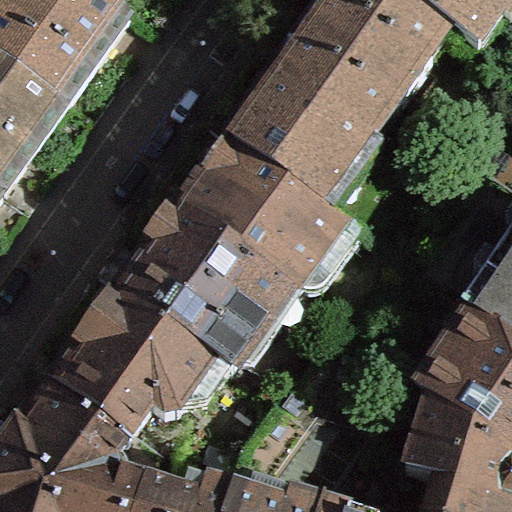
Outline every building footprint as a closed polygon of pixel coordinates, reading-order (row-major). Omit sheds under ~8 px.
[(103,5),(95,0),(2,0),(8,4),(0,15),(0,64),(67,112),(82,91),(129,24),(103,5)] [(331,0),(298,47),(275,79),(361,140),(381,112),(394,121),(432,68),(419,59),(440,30),(397,0),(331,0)] [(511,0),(397,0),(440,30),(467,50),(482,30),(494,39),(503,26),(511,31),(511,29),(511,0)] [(67,112),(0,64),(0,197),(3,200),(31,161),(67,112)] [(323,215),(371,147),(361,140),(275,79),(243,124),(227,146),(323,215)] [(195,190),(177,215),(285,293),(298,302),(348,233),(323,215),(227,146),(222,150),(216,151),(211,151),(200,166),(202,171),(202,177),(200,183),(195,190)] [(269,329),(262,324),(285,293),(177,215),(176,217),(174,215),(169,220),(163,223),(157,226),(153,231),(150,237),(150,243),(149,249),(145,255),(148,256),(130,281),(119,296),(216,366),(232,378),(233,378),(268,329),(269,329)] [(511,236),(462,311),(481,324),(511,344),(511,236)] [(177,419),(185,409),(216,366),(119,296),(100,322),(90,321),(76,342),(72,347),(77,357),(53,390),(129,445),(134,439),(153,412),(165,421),(177,419)] [(511,344),(481,324),(465,346),(454,338),(416,394),(438,409),(511,458),(511,344)] [(234,493),(228,511),(321,511),(323,507),(293,498),(290,499),(288,502),(285,510),(272,505),(265,496),(318,422),(370,438),(389,376),(392,369),(343,334),(299,394),(294,390),(245,458),(234,493)] [(0,511),(134,511),(143,486),(151,488),(160,458),(134,439),(129,445),(53,390),(0,462),(0,511)] [(511,511),(511,458),(438,409),(426,446),(417,442),(406,477),(433,485),(437,487),(429,511),(511,511)] [(228,511),(234,493),(206,484),(200,504),(151,488),(143,486),(134,511),(228,511)]
